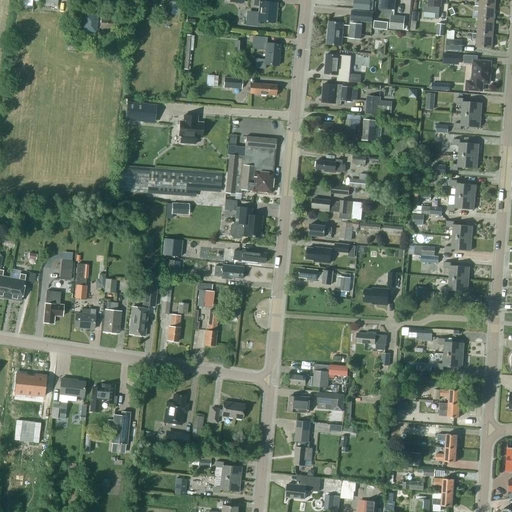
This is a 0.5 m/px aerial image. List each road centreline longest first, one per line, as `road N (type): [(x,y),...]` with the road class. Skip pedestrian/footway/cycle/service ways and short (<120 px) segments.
road 1 (tertiary): [(270,379),(307,0)]
road 2 (residential): [(489,433),(511,107)]
road 3 (residential): [(270,379),(0,340)]
road 4 (tertiary): [(258,511),(270,379)]
